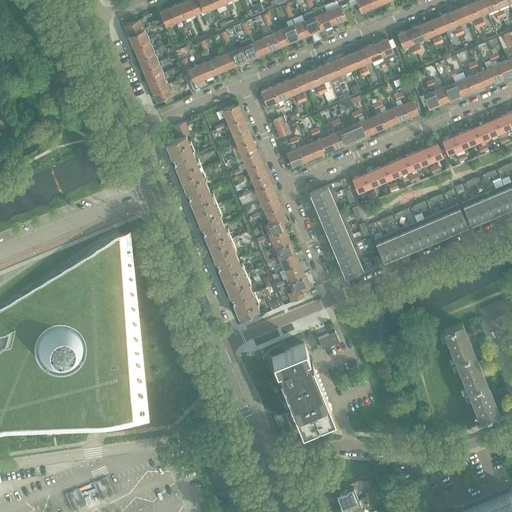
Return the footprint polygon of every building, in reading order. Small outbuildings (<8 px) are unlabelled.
[(189,15),(194,13),(189,0),(186,0),(179,3),(186,19),(190,17),(189,15)] [(189,0),(194,13),(200,11),(200,12),(205,11),(204,10),(200,0),(189,0)] [(208,8),(216,5),(213,0),(200,0),(204,10),(205,11),(206,13),(208,19),(211,18),(209,12),(210,11),(208,8)] [(226,0),(213,0),(216,5),(223,2),(224,6),(225,5),(228,11),(231,9),(226,0)] [(375,5),(373,0),(355,0),(361,11),(370,7),(375,5)] [(476,0),(471,2),(477,15),(487,11),(482,0),(477,0),(476,1),(476,0)] [(494,0),(482,0),(487,11),(498,6),(494,0)] [(461,7),(460,7),(466,20),(477,15),(471,2),(466,4),(466,5),(461,7)] [(179,3),(170,7),(176,21),(181,19),(182,20),(186,19),(179,3)] [(340,5),(326,11),(331,24),(331,23),(337,21),(346,17),(340,5)] [(170,7),(160,11),(166,27),(171,25),(170,23),(176,21),(170,7)] [(455,9),(450,11),(456,24),(466,20),(460,7),(455,9)] [(326,11),(315,15),(321,28),(325,26),(331,24),(326,11)] [(450,11),(445,13),(440,16),(440,15),(439,16),(445,29),(456,24),(450,11)] [(316,30),(321,28),(315,15),(305,20),(310,33),(310,32),(316,30)] [(439,16),(434,18),(429,20),(435,33),(445,29),(439,16)] [(139,18),(125,24),(129,34),(144,28),(145,28),(143,23),(141,24),(139,18)] [(305,20),(294,24),(300,37),(304,35),(310,32),(310,33),(305,20)] [(424,22),(419,25),(419,24),(418,24),(424,38),(435,33),(429,20),(424,22)] [(294,24),(284,28),(289,42),(289,41),(295,39),(300,37),(294,24)] [(413,27),(408,29),(414,42),(424,38),(418,24),(418,25),(413,27)] [(128,34),(133,45),(149,39),(146,32),(147,32),(145,28),(144,28),(129,34),(128,34)] [(289,42),(284,28),(273,33),(279,46),(283,44),(289,41),(289,42)] [(403,31),(398,33),(397,34),(403,47),(414,42),(408,29),(403,31)] [(273,33),(263,37),(268,50),(274,48),(279,46),(273,33)] [(263,37),(252,42),(258,55),(262,53),(262,52),(268,50),(263,37)] [(376,42),(382,55),(384,60),(388,58),(395,55),(387,38),(381,40),(376,42)] [(149,39),(133,45),(138,57),(154,50),(151,44),(152,43),(150,39),(149,39)] [(252,42),(242,46),(247,59),(253,57),(258,55),(252,42)] [(372,44),(366,47),(366,46),(366,47),(371,60),(382,55),(376,42),(372,44)] [(242,46),(231,51),(237,63),(241,61),(247,59),(242,46)] [(366,47),(360,49),(355,51),(361,64),(371,60),(366,47)] [(158,61),(156,55),(156,54),(154,50),(138,57),(142,68),(158,61)] [(231,51),(221,55),(226,68),(232,65),(232,66),(237,63),(231,51)] [(351,53),(345,56),(345,55),(350,69),(361,64),(355,51),(351,53)] [(220,70),(226,68),(221,55),(210,59),(216,72),(220,70)] [(339,58),(334,60),(344,83),(348,82),(346,76),(348,75),(346,70),(350,69),(345,55),(345,56),(339,58)] [(210,59),(200,64),(205,77),(205,76),(211,74),(216,72),(210,59)] [(511,69),(508,59),(497,63),(503,76),(507,74),(511,72),(511,69)] [(334,60),(330,62),(324,64),(329,77),(331,82),(338,79),(340,85),(344,83),(334,60)] [(159,61),(158,61),(142,68),(147,79),(163,73),(160,66),(161,65),(159,61)] [(487,68),(492,81),(498,78),(503,76),(497,63),(487,68)] [(189,69),(194,81),(200,79),(199,79),(205,77),(200,64),(188,69),(189,69)] [(318,67),(314,69),(319,82),(329,77),(324,64),(324,65),(318,67)] [(487,68),(476,72),(482,85),(486,83),(492,81),(487,68)] [(309,71),(303,73),(308,86),(319,82),(314,69),(309,71)] [(164,72),(163,73),(147,79),(152,91),(153,90),(168,84),(165,77),(166,77),(164,72)] [(476,72),(466,77),(471,90),(471,89),(477,87),(482,85),(476,72)] [(297,76),(293,78),(298,91),(308,86),(303,73),(303,74),(297,76)] [(465,92),(471,90),(466,77),(455,81),(461,94),(465,92)] [(282,82),(288,95),(298,91),(293,78),(288,80),(282,82)] [(456,96),(461,94),(455,81),(445,86),(450,99),(450,98),(456,96)] [(282,82),(276,85),(272,87),(277,100),(288,95),(282,82)] [(153,90),(157,100),(171,94),(169,89),(170,88),(168,83),(168,84),(153,90)] [(358,86),(351,88),(353,94),(360,91),(358,86)] [(450,99),(445,86),(434,90),(440,103),(444,101),(450,98),(450,99)] [(267,89),(261,91),(268,109),(275,106),(279,105),(279,104),(277,100),(272,87),(267,89)] [(435,105),(440,103),(434,90),(423,95),(429,108),(429,107),(435,105)] [(350,99),(343,102),(345,107),(353,104),(350,99)] [(402,103),(408,116),(412,114),(413,114),(418,112),(413,99),(402,103)] [(237,103),(223,109),(228,123),(243,117),(237,103)] [(403,118),(408,116),(402,103),(392,108),(397,121),(398,121),(397,121),(403,118)] [(392,108),(381,112),(387,125),(392,123),(391,123),(397,121),(392,108)] [(381,112),(371,117),(376,130),(377,130),(376,129),(382,127),(387,125),(381,112)] [(506,113),(505,113),(506,114),(500,116),(495,118),(501,131),(511,126),(506,113)] [(243,117),(228,123),(233,134),(248,128),(243,117)] [(276,126),(278,131),(280,136),(283,135),(283,134),(285,134),(288,132),(285,124),(283,121),(284,121),(282,117),(279,118),(279,117),(278,118),(273,120),(273,121),(276,126),(275,126),(276,126)] [(371,117),(360,121),(366,134),(371,132),(370,132),(376,130),(371,117)] [(485,122),(490,135),(501,131),(495,118),(490,120),(491,120),(485,122)] [(175,161),(173,162),(174,162),(180,177),(200,169),(186,135),(190,133),(185,121),(172,126),(177,137),(166,142),(172,157),(171,157),(172,158),(173,157),(175,161)] [(360,121),(350,126),(355,139),(356,139),(355,138),(361,136),(366,134),(360,121)] [(485,122),(484,122),(485,123),(479,125),(474,127),(480,140),(490,135),(485,122)] [(350,126),(339,130),(345,143),(350,141),(355,139),(350,126)] [(464,131),(469,144),(480,140),(474,127),(470,129),(464,131)] [(248,128),(233,134),(238,145),(253,139),(248,128)] [(335,147),(334,147),(340,145),(345,143),(339,130),(329,134),(334,148),(335,147)] [(464,131),(463,131),(464,132),(458,134),(453,136),(459,149),(469,144),(464,131)] [(334,148),(329,134),(318,139),(324,152),(329,150),(328,150),(334,147),(334,148)] [(443,140),(448,153),(459,149),(453,136),(448,138),(449,138),(443,140)] [(253,139),(238,145),(242,156),(257,150),(253,139)] [(314,156),(313,156),(319,154),(324,152),(318,139),(308,143),(313,156),(314,156)] [(308,143),(297,148),(303,161),(308,159),(307,159),(313,156),(313,157),(313,156),(308,143)] [(431,145),(427,147),(432,160),(443,155),(437,143),(436,143),(437,143),(431,145)] [(416,151),(421,164),(432,160),(427,147),(421,149),(416,152),(416,151)] [(298,163),(303,161),(297,148),(287,152),(292,165),(298,163)] [(257,150),(242,156),(247,167),(262,161),(257,150)] [(410,154),(405,156),(411,169),(421,164),(416,151),(415,151),(416,152),(410,154)] [(395,160),(400,173),(411,169),(405,156),(400,158),(395,160)] [(389,163),(384,165),(390,178),(400,173),(395,160),(394,160),(395,161),(389,163)] [(262,161),(247,167),(252,178),(267,172),(262,161)] [(374,169),(379,182),(390,178),(384,165),(381,166),(374,169)] [(189,197),(195,212),(215,203),(200,169),(180,177),(187,192),(186,192),(186,193),(188,192),(189,196),(188,197),(189,197)] [(374,169),(373,169),(373,170),(368,172),(363,174),(368,187),(379,182),(374,169)] [(267,172),(252,178),(256,189),(271,183),(267,172)] [(363,174),(358,176),(353,178),(352,178),(358,191),(368,187),(363,174)] [(511,181),(503,184),(511,205),(511,181)] [(311,191),(315,200),(336,191),(333,182),(311,191)] [(271,183),(256,189),(261,200),(276,194),(271,183)] [(511,205),(503,184),(495,188),(504,209),(511,205)] [(495,188),(486,191),(495,213),(504,209),(495,188)] [(315,200),(318,208),(340,199),(336,191),(315,200)] [(486,191),(478,195),(487,216),(495,213),(486,191)] [(276,194),(261,200),(266,211),(280,205),(276,194)] [(478,195),(470,198),(479,220),(487,216),(478,195)] [(470,198),(461,202),(470,223),(479,220),(470,198)] [(318,208),(322,216),(343,207),(340,199),(318,208)] [(195,212),(201,227),(201,228),(202,227),(204,231),(203,231),(203,232),(210,247),(229,238),(215,203),(195,212)] [(458,203),(450,207),(459,228),(467,225),(458,203)] [(281,219),(285,217),(280,205),(266,211),(270,222),(281,218),(281,219)] [(322,216),(325,225),(347,216),(343,207),(322,216)] [(450,207),(441,211),(450,232),(459,228),(450,207)] [(441,211),(433,214),(442,235),(450,232),(441,211)] [(433,214),(424,218),(434,239),(442,235),(433,214)] [(325,225),(329,233),(350,224),(347,216),(325,225)] [(285,229),(281,219),(281,218),(270,222),(266,224),(270,235),(285,229)] [(424,218),(416,221),(425,243),(434,239),(424,218)] [(416,221),(408,225),(417,246),(425,243),(416,221)] [(0,337),(6,336),(14,333),(12,341),(10,348),(2,350),(0,351),(0,429),(24,422),(78,415),(97,412),(106,411),(118,409),(129,408),(133,407),(150,405),(131,224),(120,232),(0,308),(0,337)] [(350,224),(329,233),(332,241),(354,232),(350,224)] [(408,225),(399,228),(408,250),(417,246),(408,225)] [(399,228),(391,232),(400,253),(408,250),(399,228)] [(285,229),(270,235),(275,246),(290,240),(285,229)] [(332,241),(336,249),(357,240),(354,232),(332,241)] [(391,232),(383,235),(392,257),(400,253),(391,232)] [(383,235),(374,239),(383,260),(392,257),(383,235)] [(210,247),(216,261),(215,262),(216,262),(217,262),(219,266),(217,266),(217,267),(218,267),(224,281),(244,273),(229,238),(210,247)] [(290,240),(275,246),(280,258),(295,251),(290,240)] [(357,240),(336,249),(339,258),(361,249),(357,240)] [(339,258),(343,266),(364,257),(361,249),(339,258)] [(295,251),(280,258),(284,269),(299,262),(295,251)] [(364,257),(343,266),(346,274),(368,265),(364,257)] [(299,262),(284,269),(289,280),(304,273),(299,262)] [(232,297),(233,300),(232,301),(232,302),(233,301),(239,317),(259,308),(244,273),(224,281),(231,296),(230,297),(232,297)] [(289,280),(294,291),(288,293),(292,302),(302,297),(303,298),(303,297),(300,291),(310,287),(304,273),(289,280)] [(267,274),(262,276),(266,286),(271,284),(267,274)] [(511,302),(509,297),(480,309),(485,321),(511,309),(511,302)] [(269,302),(272,310),(280,306),(277,299),(269,302)] [(449,328),(443,330),(455,360),(474,352),(462,322),(453,326),(453,325),(448,327),(449,328)] [(322,348),(331,344),(339,340),(335,330),(318,338),(322,348)] [(309,362),(305,354),(308,353),(304,343),(285,351),(282,343),(279,345),(274,347),(271,349),(268,350),(267,351),(271,357),(271,356),(275,366),(278,365),(282,373),(279,374),(293,410),(286,413),(291,427),(317,429),(314,423),(334,415),(312,360),(309,362)] [(455,360),(467,390),(487,382),(474,352),(455,360)] [(499,411),(487,382),(467,390),(480,419),(485,417),(486,417),(490,415),(499,411)] [(353,487),(335,494),(340,507),(358,500),(353,487)] [(379,487),(370,491),(373,496),(382,493),(379,487)] [(457,508),(458,510),(456,510),(455,510),(453,511),(511,511),(511,489),(509,491),(507,487),(458,507),(457,507),(457,508)] [(363,511),(358,500),(340,507),(342,511),(363,511)]
